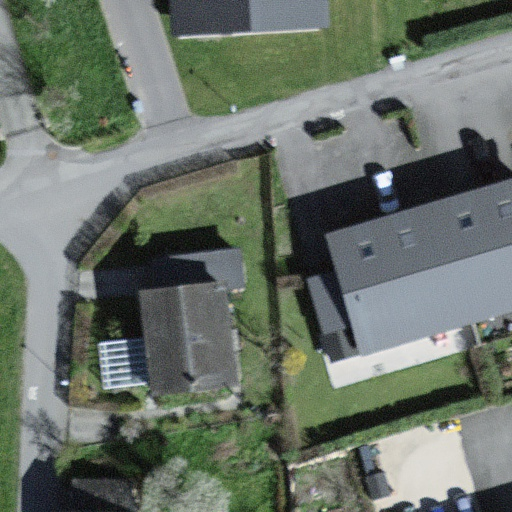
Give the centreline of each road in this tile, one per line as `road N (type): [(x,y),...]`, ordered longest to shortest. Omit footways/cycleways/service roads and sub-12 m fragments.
road 1 (residential): [(511,52),(47,189)]
road 2 (residential): [(47,189),(47,511)]
